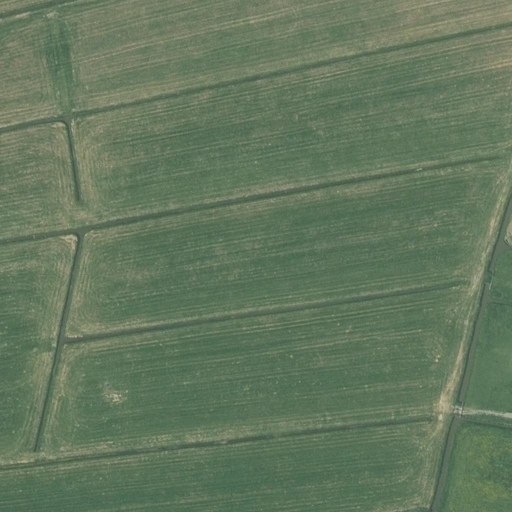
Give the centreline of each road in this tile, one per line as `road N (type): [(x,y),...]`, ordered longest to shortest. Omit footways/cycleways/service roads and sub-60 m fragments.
road 1 (track): [(441,439),(0,495)]
road 2 (track): [(479,278),(445,400),(451,408)]
